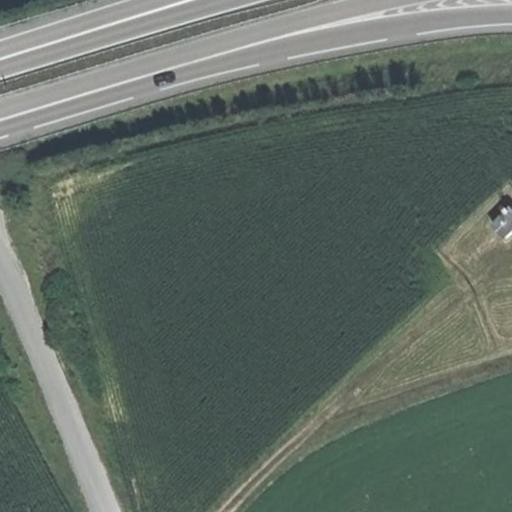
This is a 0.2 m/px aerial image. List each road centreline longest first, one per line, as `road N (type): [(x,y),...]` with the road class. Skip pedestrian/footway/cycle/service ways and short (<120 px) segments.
road 1 (trunk): [(0,129),(231,59),(417,21),(511,12)]
road 2 (trunk): [(0,110),(361,0)]
road 3 (track): [(0,272),(106,511)]
road 4 (trunk): [(216,0),(70,36)]
